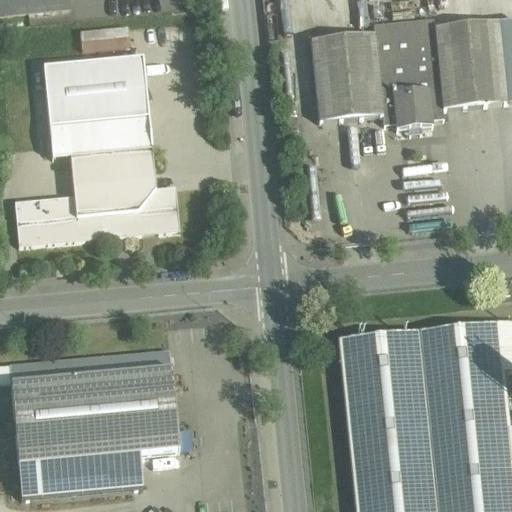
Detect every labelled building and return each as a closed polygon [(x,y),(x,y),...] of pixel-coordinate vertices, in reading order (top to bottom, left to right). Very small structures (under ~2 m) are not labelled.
[(68,0),(0,0),(0,22),(70,15),(68,0)] [(433,24),(373,30),(374,39),(382,121),(383,131),(395,129),(396,135),(432,131),(431,126),(443,124),(442,115),(442,114),(434,33),(433,24)] [(511,25),(434,33),(442,114),(442,115),(511,107),(511,25)] [(82,53),(130,51),(129,32),(82,33),(82,53)] [(374,39),(311,46),(319,128),(382,121),(374,39)] [(151,155),(70,162),(74,203),(14,208),(18,252),(179,237),(175,193),(155,195),(151,155)] [(509,289),(498,290),(499,299),(510,297),(509,289)] [(511,327),(338,345),(354,511),(511,511),(511,470),(502,377),(511,376),(511,327)] [(169,356),(8,370),(10,390),(15,447),(4,448),(6,472),(18,471),(179,457),(171,375),(169,356)]
